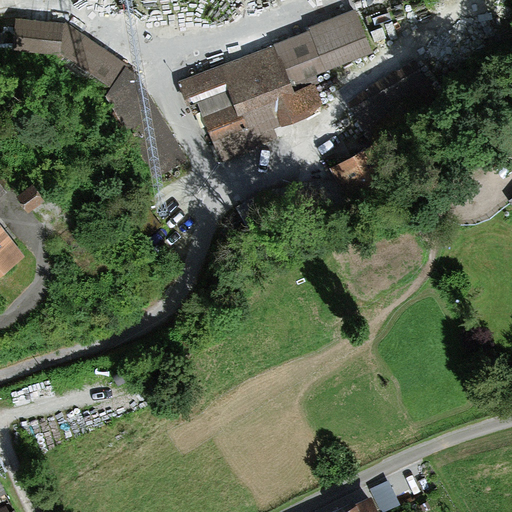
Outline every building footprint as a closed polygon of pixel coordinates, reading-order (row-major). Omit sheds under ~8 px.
[(315,80),(377,58),(362,16),(190,78),(219,160),(330,120),(315,80)] [(20,19),(15,51),(64,59),(70,27),(20,19)] [(350,105),(372,142),(442,100),(419,63),(350,105)] [(341,189),(365,190),(366,168),(342,167),(341,189)] [(309,217),(294,183),(241,208),(256,241),(309,217)] [(2,225),(0,223),(0,280),(28,258),(2,225)] [(389,480),(371,489),(381,511),(384,511),(401,504),(389,480)] [(379,511),(372,495),(334,511),(379,511)]
